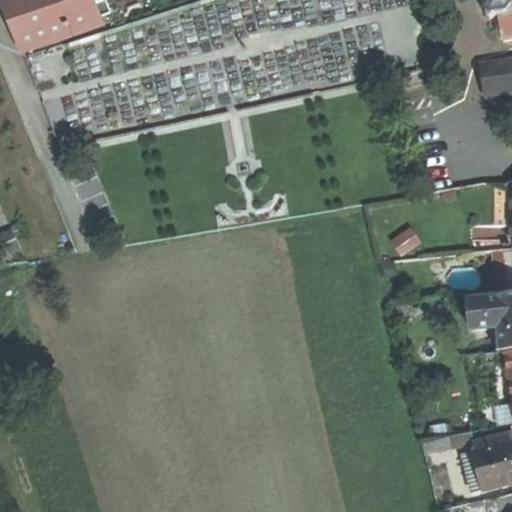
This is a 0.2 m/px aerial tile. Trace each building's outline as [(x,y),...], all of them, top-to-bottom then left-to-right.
[(4,0),(1,1),(22,55),(103,26),(91,0),(4,0)] [(504,43),(511,42),(511,0),(487,0),(490,24),(501,23),(504,43)] [(511,64),(480,68),(484,97),(511,94),(511,64)] [(13,233),(3,237),(12,254),(21,250),(13,233)] [(511,297),(471,301),(472,331),(495,331),(496,354),(511,352),(511,297)] [(471,434),(421,441),(424,452),(472,444),(471,434)] [(501,440),(474,444),(475,452),(463,455),(473,494),(511,486),(511,445),(504,448),(501,440)] [(511,511),(511,496),(500,499),(503,511),(511,511)]
